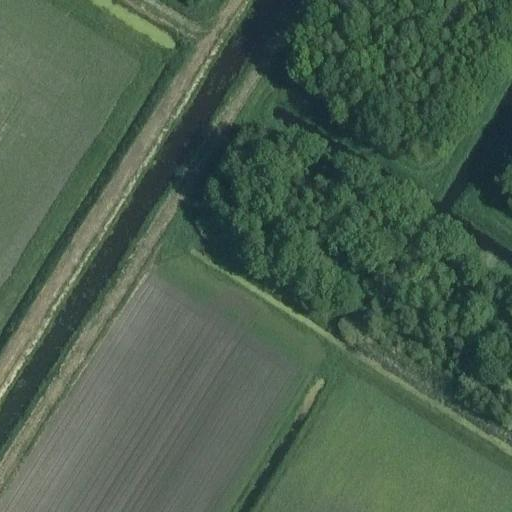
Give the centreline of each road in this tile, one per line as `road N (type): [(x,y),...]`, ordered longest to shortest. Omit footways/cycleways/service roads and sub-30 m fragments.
road 1 (track): [(0,483),(305,0)]
road 2 (track): [(207,44),(0,376)]
